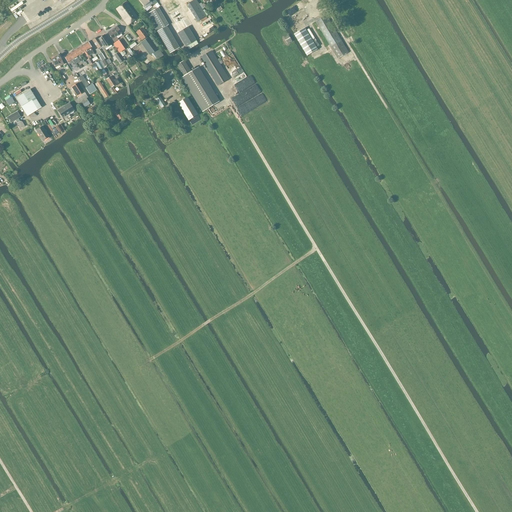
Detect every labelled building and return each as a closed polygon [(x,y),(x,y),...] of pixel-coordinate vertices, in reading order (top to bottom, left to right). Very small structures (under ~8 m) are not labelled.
[(172,0),(162,0),(170,13),(177,8),(172,0)] [(194,0),(186,5),(197,22),(206,16),(197,0),(196,0),(194,0)] [(116,9),(128,26),(138,18),(131,9),(126,2),(116,9)] [(148,13),(147,14),(157,32),(165,26),(168,25),(158,7),(148,13)] [(170,15),(176,25),(183,20),(177,10),(170,15)] [(315,23),(323,35),(329,45),(338,59),(349,53),(340,39),(326,16),(315,23)] [(176,25),(180,31),(187,27),(183,20),(176,25)] [(117,40),(115,37),(121,33),(117,26),(108,33),(114,42),(117,40)] [(187,27),(180,31),(177,33),(185,47),(196,41),(187,27)] [(142,28),(136,33),(141,40),(147,36),(142,28)] [(306,30),(305,28),(294,34),(307,56),(318,49),(317,47),(306,30)] [(309,29),(306,30),(317,47),(319,46),(316,41),(315,39),(309,29)] [(104,35),(98,39),(105,49),(111,45),(104,35)] [(284,38),(287,44),(292,41),(288,35),(284,38)] [(97,37),(92,41),(98,49),(99,50),(103,47),(97,37)] [(140,43),(149,55),(158,49),(156,47),(157,47),(156,45),(155,46),(149,37),(140,43)] [(114,44),(120,52),(124,49),(118,41),(114,44)] [(88,42),(83,45),(87,51),(89,56),(91,54),(94,53),(91,48),(88,42)] [(83,45),(78,48),(82,54),(84,52),(86,55),(87,57),(89,56),(87,51),(83,45)] [(78,48),(74,51),(77,57),(80,61),(82,60),(81,58),(80,59),(78,56),(82,54),(78,48)] [(159,49),(151,54),(156,61),(164,55),(159,49)] [(74,51),(69,54),(73,60),(75,64),(77,63),(80,61),(77,57),(74,51)] [(200,57),(218,86),(229,79),(212,51),(208,53),(200,57)] [(118,52),(113,55),(116,59),(119,63),(123,61),(121,57),(118,52)] [(73,60),(69,54),(64,57),(68,63),(69,64),(71,63),(72,63),(73,65),(75,64),(73,60)] [(54,58),(50,60),(55,68),(59,65),(60,66),(63,64),(63,63),(58,55),(58,56),(57,55),(54,57),(54,58)] [(97,65),(100,71),(101,71),(103,69),(104,69),(99,61),(96,63),(97,65)] [(177,65),(184,76),(191,72),(184,61),(177,65)] [(182,78),(203,111),(204,111),(219,102),(198,68),(184,77),(182,78)] [(108,78),(106,79),(111,87),(114,86),(119,82),(116,79),(113,81),(111,76),(108,78)] [(99,81),(97,83),(106,98),(109,96),(99,81)] [(78,83),(71,88),(77,97),(77,96),(78,99),(75,101),(78,106),(82,104),(85,107),(90,104),(86,98),(88,97),(84,92),(78,83)] [(85,88),(89,95),(96,90),(92,84),(85,88)] [(29,89),(16,98),(21,107),(35,98),(29,89)] [(159,97),(155,99),(161,109),(166,106),(159,97)] [(188,97),(178,103),(189,121),(198,115),(188,97)] [(35,98),(21,107),(27,117),(41,107),(35,98)] [(58,111),(64,121),(70,117),(68,114),(74,111),(69,103),(58,111)] [(17,112),(8,117),(11,123),(15,120),(17,123),(20,122),(18,119),(20,117),(17,112)] [(90,129),(93,135),(105,127),(101,121),(90,129)] [(36,130),(43,141),(49,137),(42,126),(36,130)]
